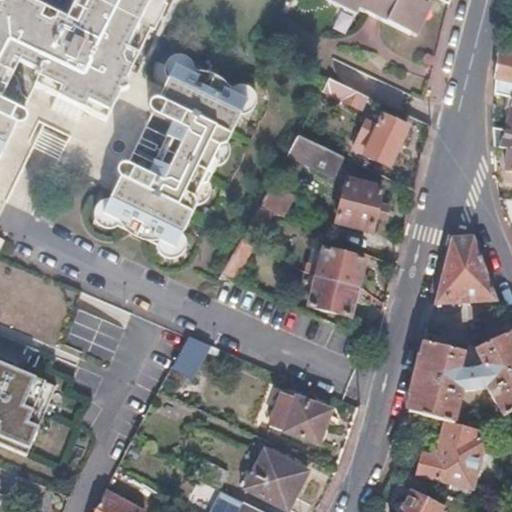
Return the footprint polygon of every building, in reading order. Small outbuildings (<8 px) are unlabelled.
[(93,0),(75,37),(10,5),(8,9),(0,4),(0,145),(31,84),(51,94),(45,106),(74,120),(80,108),(103,119),(117,89),(125,87),(123,78),(161,0),(93,0)] [(337,0),(405,35),(422,0),(443,0),(447,2),(447,0),(337,0)] [(511,55),(499,53),(495,79),(511,81),(511,55)] [(248,95),(176,60),(159,94),(156,93),(153,93),(151,93),(148,96),(147,100),(147,103),(148,105),(152,109),(127,159),(123,158),(119,159),(116,162),(115,165),(116,169),(117,171),(120,174),(105,204),(178,239),(198,196),(196,189),(220,139),(229,136),(248,95)] [(368,94),(329,76),(324,87),(362,105),(368,94)] [(511,81),(495,79),(493,96),(511,99),(511,101),(505,129),(491,129),(492,148),(507,149),(511,149),(511,81)] [(409,124),(385,112),(380,124),(368,119),(357,143),(368,149),(367,152),(389,163),(409,124)] [(341,151),(299,131),(287,152),(330,173),(341,151)] [(382,187),(348,177),(337,220),(370,230),(382,187)] [(293,195),(271,184),(261,202),(284,213),(293,195)] [(243,235),(224,268),(237,275),(255,242),(243,235)] [(460,240),(451,241),(435,304),(495,301),(471,240),(460,240)] [(363,257),(324,246),(317,274),(356,285),(363,257)] [(356,285),(317,274),(308,303),(348,314),(356,285)] [(461,358),(423,348),(406,412),(444,422),(452,424),(461,391),(485,387),(502,417),(511,411),(511,337),(505,323),(486,333),(490,343),(474,350),(483,367),(457,374),(461,358)] [(447,329),(430,324),(427,333),(445,338),(447,329)] [(216,351),(188,338),(182,350),(176,360),(172,369),(193,379),(207,355),(213,357),(216,351)] [(55,388),(0,364),(0,441),(28,454),(55,388)] [(329,411),(283,394),(271,427),(317,444),(329,411)] [(452,424),(444,422),(435,456),(418,452),(412,473),(469,489),(481,442),(475,440),(477,431),(452,424)] [(304,474),(261,451),(242,487),(285,510),(304,474)] [(225,469),(202,457),(194,473),(217,485),(225,469)] [(144,511),(145,511),(106,490),(94,511),(144,511)] [(435,511),(438,507),(410,493),(400,511),(399,511),(398,511),(435,511)]
